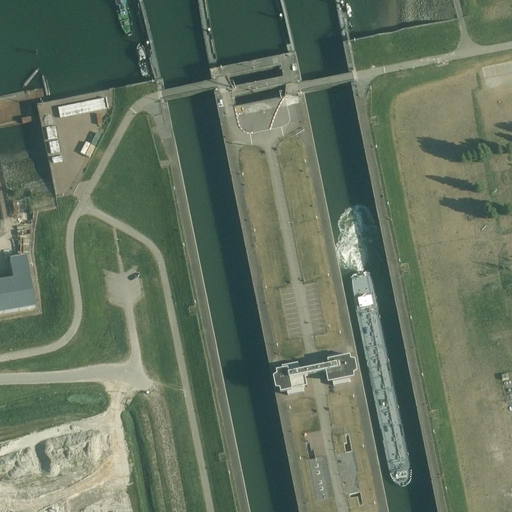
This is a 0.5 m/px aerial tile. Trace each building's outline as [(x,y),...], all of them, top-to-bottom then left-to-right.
[(467,75),(471,92),(483,89),(479,72),(467,75)] [(511,82),(493,84),(494,97),(511,95),(511,82)] [(489,100),(494,99),(491,86),(486,88),(489,100)] [(103,96),(59,105),(61,115),(105,106),(103,96)] [(46,127),(49,138),(57,136),(54,124),(46,127)] [(49,140),(49,150),(58,149),(57,139),(49,140)] [(84,154),(91,142),(86,139),(79,151),(84,154)] [(56,206),(54,195),(36,198),(38,210),(56,206)] [(30,198),(11,202),(13,215),(33,211),(30,198)] [(32,234),(32,222),(18,221),(17,234),(32,234)] [(0,314),(35,309),(29,278),(26,257),(9,260),(13,281),(0,282),(0,314)] [(316,369),(300,372),(298,364),(282,367),(283,370),(277,372),(278,377),(274,378),(276,390),(280,389),(281,394),(288,393),(288,396),(304,393),(301,378),(315,375),(317,375),(326,373),(329,384),(333,383),(334,387),(350,384),(349,380),(355,379),(354,374),(358,373),(356,361),(352,362),(351,357),(345,358),(344,354),(328,358),(330,366),(316,369)] [(307,439),(311,438),(314,456),(326,454),(321,428),(305,431),(307,439)] [(320,475),(317,459),(310,461),(318,498),(324,496),(320,475)] [(356,471),(343,472),(346,492),(359,490),(356,471)]
